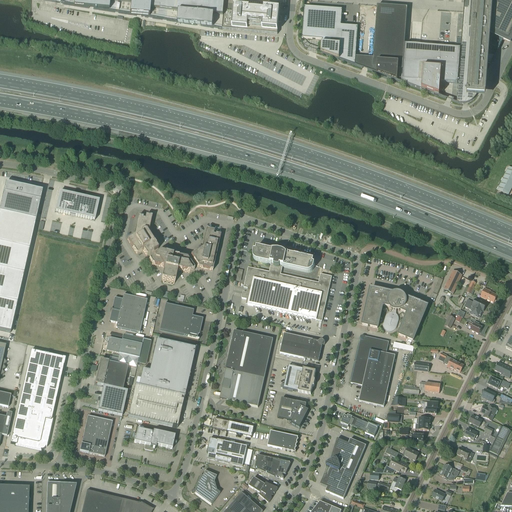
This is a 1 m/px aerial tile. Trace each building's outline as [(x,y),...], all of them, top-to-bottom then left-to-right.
[(64,0),(64,4),(73,6),(73,9),(108,13),(108,11),(109,11),(109,0),(64,0)] [(109,0),(109,11),(129,15),(129,18),(148,19),(148,18),(159,19),(160,0),(109,0)] [(160,0),(159,19),(178,22),(178,26),(213,29),(213,28),(222,29),(222,28),(224,0),(160,0)] [(224,0),(222,28),(222,29),(277,35),(278,28),(280,3),(246,0),(224,0)] [(511,0),(464,0),(462,28),(456,103),(457,103),(458,104),(459,104),(460,104),(461,104),(462,104),(463,104),(464,104),(465,104),(466,104),(467,103),(468,103),(469,103),(470,102),(471,101),(472,101),(473,100),(474,99),(475,98),(476,97),(509,28),(511,21),(511,0)] [(372,72),(401,83),(407,9),(377,7),(373,59),(372,72)] [(304,8),(302,39),(305,39),(322,40),(321,54),(355,66),(355,57),(358,28),(341,26),(342,10),(304,8)] [(405,45),(402,83),(439,97),(439,96),(440,83),(443,48),(405,45)] [(443,48),(440,83),(457,84),(460,49),(443,48)] [(511,168),(509,167),(497,189),(508,195),(511,186),(511,168)] [(0,211),(36,219),(36,218),(37,214),(42,191),(10,184),(10,187),(5,186),(0,206),(1,206),(0,209),(0,211)] [(64,193),(59,192),(59,195),(55,212),(94,221),(98,204),(99,201),(96,201),(96,200),(64,193)] [(36,219),(0,211),(0,242),(29,249),(36,219)] [(143,251),(146,256),(158,249),(149,236),(151,235),(150,231),(149,231),(152,217),(145,216),(145,220),(143,220),(143,218),(138,217),(134,236),(127,240),(137,254),(142,251),(143,251)] [(213,236),(214,232),(206,230),(202,247),(200,247),(198,249),(199,251),(190,257),(197,268),(212,271),(220,236),(215,235),(215,236),(213,236)] [(0,268),(24,274),(29,249),(0,242),(0,268)] [(287,254),(285,252),(283,251),(282,251),(281,252),(278,251),(278,250),(276,250),(274,250),(273,250),(270,251),(256,248),(255,251),(254,251),(253,253),(253,255),(253,257),(253,258),(254,260),(255,261),(257,262),(271,265),(269,273),(248,268),(243,288),(251,290),(250,294),(243,293),(241,299),(248,300),(247,305),(316,320),(316,321),(322,322),(332,277),(320,275),(318,283),(281,275),(282,267),(306,273),(308,273),(310,272),(312,271),(313,270),(313,268),(314,264),(313,264),(313,261),(288,255),(287,254)] [(178,271),(189,274),(194,270),(187,259),(176,257),(175,255),(172,254),(171,256),(160,253),(149,260),(152,265),(163,268),(163,269),(161,280),(174,283),(177,272),(178,271)] [(0,299),(17,303),(24,274),(0,268),(0,299)] [(443,290),(453,295),(462,277),(452,272),(443,290)] [(433,293),(437,294),(442,281),(439,279),(433,293)] [(393,310),(393,311),(391,313),(390,314),(389,314),(388,314),(388,315),(387,315),(387,316),(386,316),(386,317),(385,318),(384,324),(383,325),(383,326),(383,327),(384,327),(384,328),(384,329),(385,330),(385,331),(386,331),(386,332),(387,332),(388,332),(389,332),(390,332),(391,332),(392,332),(393,332),(393,331),(394,331),(394,330),(395,330),(395,329),(396,328),(398,322),(398,321),(398,320),(398,319),(398,318),(397,317),(397,316),(396,315),(395,311),(396,312),(397,312),(398,311),(399,311),(400,311),(401,311),(407,314),(398,335),(413,341),(427,307),(406,298),(404,299),(404,298),(403,297),(402,296),(401,296),(400,295),(399,295),(398,295),(397,295),(396,295),(394,295),(393,295),(392,294),(370,289),(362,325),(377,329),(382,306),(389,307),(390,308),(391,309),(392,310),(393,310)] [(486,301),(487,300),(494,303),(497,296),(490,293),(490,292),(484,289),(480,298),(486,301)] [(122,300),(114,298),(109,322),(117,324),(116,329),(139,334),(147,301),(123,295),(122,300)] [(17,303),(0,299),(0,331),(10,333),(17,303)] [(482,312),(483,312),(483,311),(484,311),(486,307),(485,307),(486,305),(475,300),(474,304),(467,300),(466,304),(481,312),(482,312)] [(201,320),(192,318),(193,311),(166,305),(166,303),(165,303),(159,331),(199,340),(199,339),(196,338),(198,329),(199,329),(201,320)] [(482,312),(481,312),(466,304),(464,307),(471,311),(469,314),(479,319),(482,312)] [(450,329),(455,319),(449,316),(444,326),(450,329)] [(470,331),(479,335),(482,328),(478,326),(479,324),(475,322),(473,324),(470,323),(468,326),(472,327),(470,331)] [(242,333),(234,331),(232,341),(232,342),(230,350),(230,351),(229,351),(228,360),(227,361),(227,362),(228,361),(232,362),(231,366),(229,366),(227,367),(227,369),(224,380),(224,381),(222,389),(222,390),(222,391),(222,390),(229,392),(227,401),(258,408),(273,340),(242,333)] [(284,334),(280,354),(314,361),(318,361),(321,349),(322,349),(322,347),(323,346),(324,345),(325,344),(325,343),(324,342),(323,341),(322,340),(321,340),(320,341),(319,341),(319,342),(284,334)] [(386,354),(389,342),(385,341),(369,337),(369,338),(365,337),(364,336),(362,336),(360,337),(360,339),(360,340),(359,344),(358,344),(355,360),(356,360),(355,364),(354,363),(350,379),(351,379),(350,384),(362,386),(359,402),(384,408),(395,356),(386,354)] [(119,355),(124,356),(131,357),(131,360),(134,360),(134,358),(139,359),(142,346),(122,341),(108,338),(107,344),(106,344),(104,344),(103,349),(105,351),(106,351),(105,352),(119,355)] [(189,375),(195,349),(156,340),(150,366),(149,372),(142,370),(138,387),(135,386),(131,402),(127,418),(177,429),(184,397),(189,375)] [(392,341),(391,347),(411,350),(412,345),(392,341)] [(62,358),(31,351),(11,441),(17,443),(16,445),(40,451),(41,451),(42,451),(43,450),(44,449),(45,448),(45,447),(63,365),(61,365),(62,358)] [(443,364),(447,366),(447,368),(453,371),(453,370),(460,373),(463,366),(457,363),(457,362),(451,359),(447,357),(447,356),(441,353),(440,356),(445,359),(443,364)] [(127,392),(122,390),(128,367),(100,361),(96,379),(95,384),(97,384),(97,385),(103,386),(98,411),(122,416),(127,392)] [(414,363),(413,371),(428,373),(429,365),(414,363)] [(505,367),(498,363),(494,371),(501,374),(501,375),(509,379),(511,373),(511,369),(505,366),(505,367)] [(288,366),(283,389),(288,390),(289,390),(292,391),(311,395),(312,387),(314,386),(315,381),(314,379),(316,372),(288,366)] [(497,390),(499,391),(501,388),(501,387),(507,390),(510,385),(501,380),(500,383),(491,378),(490,378),(490,379),(489,381),(488,381),(487,384),(488,384),(487,385),(497,390)] [(424,392),(439,394),(440,385),(425,383),(424,392)] [(415,386),(404,385),(403,393),(419,395),(419,391),(419,389),(415,388),(415,386)] [(495,396),(485,390),(483,394),(482,394),(482,396),(481,398),(482,398),(481,401),(485,402),(486,400),(488,401),(488,403),(494,403),(495,401),(493,400),(495,396)] [(0,392),(0,406),(8,408),(11,395),(0,392)] [(402,407),(402,399),(394,398),(391,406),(402,407)] [(292,422),(291,424),(300,428),(307,414),(304,413),(306,404),(282,399),(277,418),(292,422)] [(492,422),(497,411),(488,406),(487,408),(483,406),(480,413),(484,415),(482,418),(492,422)] [(0,441),(1,436),(2,436),(2,433),(7,434),(6,436),(7,436),(12,414),(7,413),(6,418),(0,416),(0,441)] [(389,415),(388,415),(388,421),(385,421),(384,423),(399,424),(399,415),(395,415),(389,415)] [(363,422),(348,416),(347,417),(344,416),(340,423),(344,425),(343,425),(342,428),(346,430),(348,427),(347,427),(348,426),(348,427),(349,425),(365,432),(365,434),(374,438),(378,428),(368,425),(367,425),(366,424),(365,423),(363,422)] [(470,420),(469,423),(479,428),(482,421),(472,416),(472,417),(471,417),(469,420),(470,420)] [(104,457),(112,422),(87,417),(79,452),(104,457)] [(214,423),(212,424),(213,426),(212,429),(227,432),(229,423),(214,419),(214,423)] [(501,427),(495,439),(505,443),(510,432),(501,427)] [(475,439),(476,436),(477,434),(468,429),(464,437),(463,438),(467,440),(468,439),(473,441),(475,439)] [(175,436),(153,432),(153,433),(137,430),(134,443),(145,445),(144,449),(151,451),(152,448),(155,449),(156,446),(172,449),(175,436)] [(290,453),(291,452),(293,452),(295,451),(295,449),(297,448),(296,447),(296,445),(297,444),(297,443),(297,441),(298,440),(298,439),(298,438),(270,432),(267,447),(285,451),(286,452),(287,451),(289,452),(290,453)] [(247,447),(217,441),(210,439),(207,454),(208,454),(207,459),(243,467),(247,447)] [(323,480),(320,485),(327,488),(325,492),(343,500),(366,446),(350,440),(348,444),(346,443),(337,439),(330,463),(328,462),(327,464),(328,465),(327,467),(330,468),(327,477),(324,476),(323,480)] [(491,447),(490,446),(489,452),(498,457),(505,443),(495,439),(491,447)] [(460,448),(457,455),(466,459),(466,461),(470,463),(473,455),(470,453),(460,448)] [(407,449),(404,456),(415,461),(418,454),(407,449)] [(389,450),(387,454),(396,458),(398,454),(389,450)] [(289,463),(257,456),(255,468),(278,478),(279,478),(280,478),(281,480),(283,480),(284,478),(282,477),(283,475),(285,475),(286,471),(287,471),(288,467),(289,463)] [(399,472),(399,470),(402,472),(404,473),(405,473),(408,466),(401,463),(400,465),(392,462),(389,468),(386,466),(383,474),(393,475),(395,471),(399,473),(399,472)] [(458,463),(456,468),(466,473),(467,470),(462,468),(462,466),(458,463)] [(452,469),(445,465),(442,471),(453,476),(456,471),(452,469)] [(453,476),(442,471),(440,477),(447,480),(446,480),(449,482),(454,481),(456,477),(453,476)] [(195,494),(211,506),(220,494),(216,491),(214,482),(216,477),(204,472),(202,477),(200,476),(194,491),(195,494)] [(265,485),(254,478),(248,487),(259,494),(265,485)] [(394,479),(393,482),(403,486),(404,484),(405,484),(405,482),(405,481),(398,478),(398,480),(394,479)] [(377,483),(368,482),(367,489),(376,490),(377,483)] [(390,485),(388,484),(387,485),(379,482),(377,487),(388,491),(390,485)] [(398,490),(401,491),(402,491),(403,489),(402,488),(403,486),(393,482),(390,490),(393,491),(393,490),(397,492),(398,490)] [(69,511),(76,486),(71,486),(60,485),(60,484),(47,483),(45,511),(69,511)] [(266,484),(265,485),(259,494),(258,495),(266,502),(275,488),(266,484)] [(0,511),(27,511),(28,502),(30,502),(31,498),(29,498),(29,488),(0,486),(0,511)] [(274,494),(278,489),(275,488),(266,502),(268,504),(272,498),(271,498),(272,497),(274,495),(273,495),(273,494),(274,494)] [(95,511),(100,494),(87,491),(81,511),(95,511)] [(432,498),(442,502),(445,495),(435,491),(432,498)] [(511,507),(511,493),(507,493),(501,507),(511,507)] [(95,511),(104,511),(109,496),(100,494),(95,511)] [(262,511),(241,494),(225,511),(262,511)] [(109,496),(104,511),(118,511),(121,499),(109,496)] [(135,511),(138,508),(140,504),(121,499),(118,511),(135,511)] [(151,511),(153,510),(141,503),(140,504),(138,508),(135,511),(151,511)] [(312,511),(341,511),(320,503),(312,511)]
